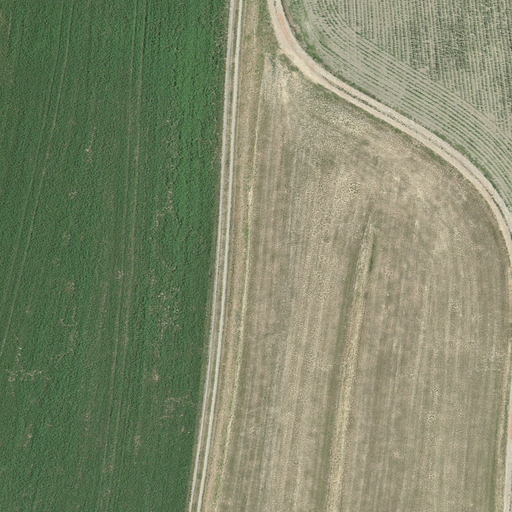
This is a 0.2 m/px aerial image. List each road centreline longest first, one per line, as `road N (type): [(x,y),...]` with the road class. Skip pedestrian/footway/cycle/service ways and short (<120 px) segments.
road 1 (track): [(192,511),(209,410),(235,0)]
road 2 (track): [(511,237),(487,191),(458,164),(287,50),(272,0)]
